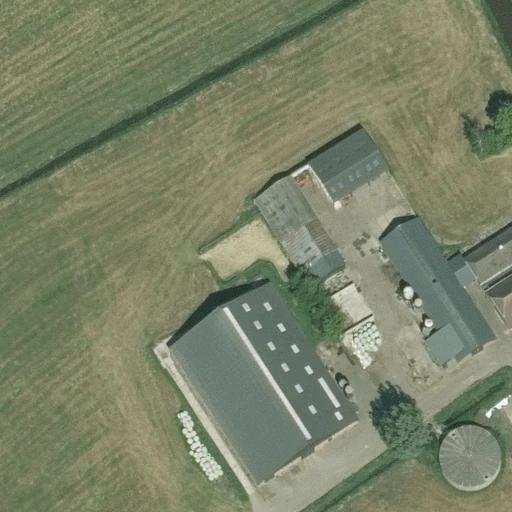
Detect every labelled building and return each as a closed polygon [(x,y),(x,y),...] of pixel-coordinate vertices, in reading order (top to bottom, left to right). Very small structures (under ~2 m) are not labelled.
[(307,173),(335,217),(391,182),(363,138),(307,173)] [(293,180),(256,202),(309,291),(341,273),(347,269),(293,180)] [(497,342),(463,290),(477,281),(481,287),(511,267),(511,232),(465,263),(461,257),(448,266),(419,221),(382,245),(440,335),(426,344),(441,367),(455,359),(459,366),(497,342)] [(510,333),(511,331),(511,279),(486,295),(510,333)] [(272,289),(172,354),(259,488),(359,423),(272,289)] [(457,433),(453,435),(450,436),(448,439),(446,441),(444,443),(443,444),(442,446),(441,448),(440,450),(439,452),(438,455),(438,458),(437,460),(437,463),(438,465),(438,468),(439,471),(439,473),(440,475),(441,477),(442,479),(444,482),(446,484),(450,487),(453,490),(456,491),(460,493),(464,493),(468,494),(471,494),(475,493),(477,493),(479,492),(483,490),(486,489),(489,487),(492,484),(494,481),(496,479),(497,478),(498,475),(499,471),(500,469),(500,467),(501,465),(501,462),(501,459),(500,457),(500,455),(499,452),(498,450),(497,448),(495,444),(494,442),(491,440),(488,437),(486,435),(484,434),(480,432),(476,431),(474,431),(471,430),(467,430),(465,431),(463,431),(459,432),(457,433)]
